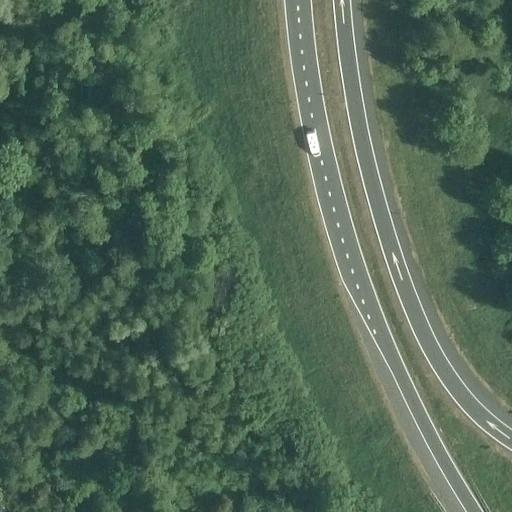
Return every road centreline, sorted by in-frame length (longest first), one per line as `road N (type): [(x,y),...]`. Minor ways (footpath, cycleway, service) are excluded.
road 1 (motorway): [(303,0),(341,218),(379,330),(471,511)]
road 2 (motorway): [(511,440),(463,399),(409,306),(363,156),(339,0)]
